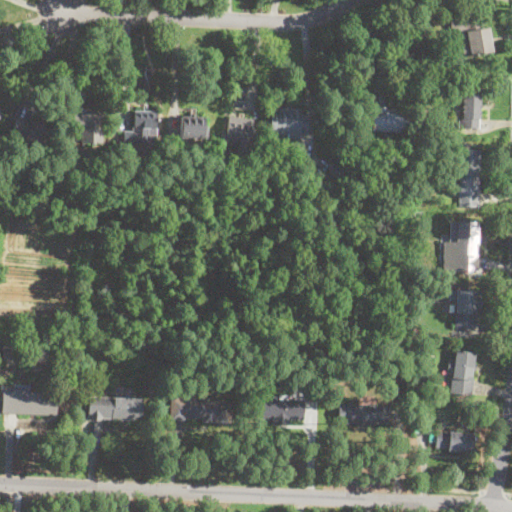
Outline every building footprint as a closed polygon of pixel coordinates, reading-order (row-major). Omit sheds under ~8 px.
[(465,13),(466,18),(481,15),(483,28),(489,27),(493,52),(464,56),(462,46),(464,46),(461,29),(453,30),(450,15),(465,13)] [(480,128),(459,127),(459,121),(462,121),(462,93),(480,94),(480,128)] [(408,112),(407,132),(372,131),(372,106),(387,107),(386,112),(408,112)] [(301,108),(300,114),(308,114),(307,134),(298,134),(298,131),(276,130),(275,134),(270,134),(271,112),(278,112),(279,107),(301,108)] [(101,108),(102,141),(81,142),(81,132),(73,132),(73,109),(101,108)] [(156,111),(155,137),(148,136),(148,144),(134,144),(134,146),(123,146),(124,130),(133,130),(133,110),(156,111)] [(52,129),(46,146),(12,133),(18,116),(52,129)] [(207,126),(207,138),(181,138),(182,117),(203,117),(203,126),(207,126)] [(252,119),(250,153),(238,152),(239,144),(227,143),(228,117),(252,119)] [(477,202),(457,201),(459,149),(479,150),(477,202)] [(344,176),(328,178),(328,158),(345,157),(344,176)] [(477,243),(475,243),(475,255),(477,255),(477,264),(470,265),(470,270),(445,270),(444,242),(450,242),(450,223),(456,223),(456,221),(477,221),(477,243)] [(476,329),(455,328),(456,289),(477,289),(476,329)] [(1,358),(2,341),(19,341),(18,358),(1,358)] [(474,353),(470,379),(474,380),(472,396),(450,392),(453,372),(446,371),(448,358),(454,359),(456,350),(474,353)] [(29,386),(29,391),(55,393),(54,415),(2,413),(4,390),(14,390),(14,385),(29,386)] [(141,398),(140,421),(87,418),(89,396),(141,398)] [(230,399),(229,423),(170,421),(171,397),(230,399)] [(303,420),(289,420),(289,424),(272,424),(272,419),(260,419),(260,399),(304,399),(303,420)] [(386,425),(327,424),(328,402),(386,403),(386,425)] [(430,433),(421,432),(423,418),(431,419),(430,433)] [(473,433),(472,452),(447,450),(447,448),(435,447),(436,431),(473,433)]
